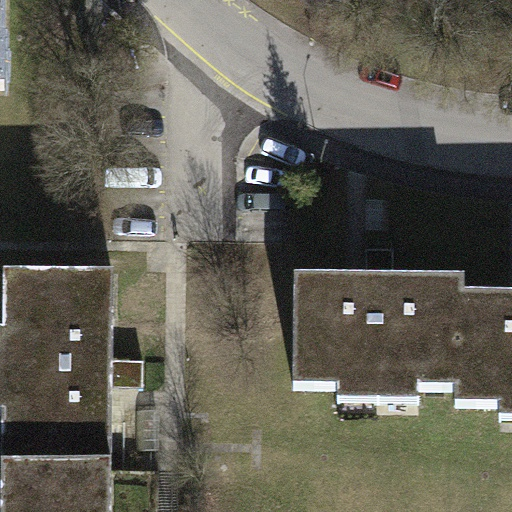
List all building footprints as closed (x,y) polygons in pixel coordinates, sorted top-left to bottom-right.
[(0,0),(0,91),(10,92),(9,0),(0,0)] [(0,473),(122,473),(121,280),(0,280),(0,473)] [(296,286),(297,394),(462,392),(461,307),(461,284),(359,285),(296,286)] [(462,392),(463,415),(511,414),(511,305),(461,307),(462,392)] [(0,511),(122,511),(122,473),(0,473),(0,511)]
